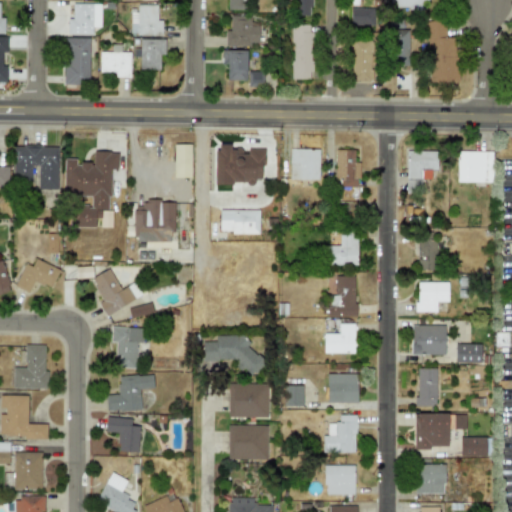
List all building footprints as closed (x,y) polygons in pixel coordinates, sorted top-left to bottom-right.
[(226,0),(226,10),(247,11),(246,0),(226,0)] [(310,16),(310,0),(294,0),(294,15),(310,16)] [(387,0),(388,8),(425,9),(425,0),(387,0)] [(100,27),(100,3),(72,3),(72,18),(66,18),(66,35),(93,35),(93,27),(100,27)] [(157,5),(136,4),(136,10),(130,9),(130,34),(161,35),(161,20),(157,20),(157,5)] [(350,25),(374,25),(374,8),(350,7),(350,25)] [(250,15),(229,15),(229,30),(225,30),(224,45),(258,46),(258,22),(250,22),(250,15)] [(425,22),(429,82),(454,80),(450,20),(425,22)] [(291,79),(312,79),(311,24),(290,24),(291,79)] [(408,66),(408,30),(389,30),(389,66),(408,66)] [(89,38),(63,38),(62,84),(89,85),(89,38)] [(159,70),(159,54),(163,54),(164,39),(139,39),(139,48),(132,48),(132,58),(139,58),(139,70),(159,70)] [(371,81),(372,42),(351,41),(350,81),(371,81)] [(98,72),(114,72),(114,77),(129,78),(130,52),(121,52),(121,44),(111,44),(111,52),(99,52),(98,72)] [(226,80),(246,80),(246,50),(226,50),(226,80)] [(262,87),(262,74),(248,74),(247,87),(262,87)] [(173,178),(191,178),(191,144),(173,144),(173,178)] [(213,183),(262,183),(262,149),(244,148),(229,148),(229,145),(214,145),(213,183)] [(57,189),(57,146),(14,146),(13,183),(31,183),(31,166),(37,166),(37,189),(57,189)] [(319,149),(289,149),(288,180),(318,180),(319,149)] [(334,178),(338,178),(338,201),(357,201),(357,163),(353,163),(353,150),(334,150),(334,178)] [(420,191),(421,179),(431,180),(431,170),(436,170),(436,151),(406,150),(405,191),(420,191)] [(456,182),(491,183),(492,152),(457,151),(456,182)] [(117,152),(92,152),(92,163),(75,163),(75,159),(64,158),(62,195),(90,196),(90,206),(72,205),(71,227),(95,228),(95,219),(100,219),(99,227),(111,227),(112,211),(108,211),(110,169),(116,169),(117,152)] [(0,166),(0,187),(7,187),(8,166),(0,166)] [(172,204),(147,203),(147,211),(133,211),(132,232),(136,232),(136,241),(171,242),(172,204)] [(258,233),(258,210),(218,210),(218,233),(258,233)] [(327,246),(328,266),(357,265),(356,234),(338,235),(339,245),(327,246)] [(416,241),(417,270),(437,269),(437,244),(436,244),(436,241),(416,241)] [(24,263),(13,286),(28,293),(33,281),(50,288),(59,270),(34,258),(30,266),(24,263)] [(0,293),(10,291),(0,260),(0,259),(0,293)] [(91,266),(64,267),(65,279),(92,278),(91,266)] [(120,289),(107,268),(89,279),(102,300),(97,303),(105,317),(141,295),(133,282),(120,289)] [(355,316),(354,276),(334,276),(334,296),(327,296),(328,317),(355,316)] [(447,302),(447,282),(416,282),(415,312),(435,312),(436,302),(447,302)] [(131,319),(153,312),(149,302),(127,309),(131,319)] [(353,353),(353,324),(338,324),(338,334),(322,334),(323,353),(353,353)] [(444,326),(411,325),(410,354),(443,355),(444,326)] [(136,343),(141,343),(142,328),(110,327),(110,342),(115,342),(114,367),(135,368),(136,343)] [(507,332),(494,332),(494,347),(507,347),(507,332)] [(201,342),(202,360),(236,360),(237,370),(261,370),(261,351),(246,351),(245,335),(215,335),(215,341),(201,342)] [(479,344),(454,343),(454,362),(479,363),(479,344)] [(45,345),(24,345),(24,367),(12,367),(12,388),(44,389),(45,345)] [(436,369),(415,369),(414,406),(435,406),(436,369)] [(325,374),(326,402),(356,402),(356,373),(325,374)] [(139,410),(139,389),(152,388),(152,375),(117,376),(118,394),(105,394),(106,411),(139,410)] [(266,418),(267,384),(228,383),(227,417),(266,418)] [(302,406),(302,385),(284,385),(284,406),(302,406)] [(0,437),(46,438),(46,423),(26,423),(26,395),(0,394),(0,437)] [(413,413),(413,448),(447,448),(447,429),(453,429),(453,413),(413,413)] [(322,453),(355,452),(355,415),(337,415),(337,423),(326,423),(327,435),(321,435),(322,453)] [(137,452),(138,425),(130,425),(130,418),(105,417),(104,432),(117,433),(117,451),(137,452)] [(226,459),(266,459),(266,426),(227,425),(226,459)] [(459,456),(487,457),(487,437),(459,436),(459,456)] [(8,442),(0,441),(0,464),(8,464),(8,442)] [(40,452),(12,452),(13,490),(41,489),(40,452)] [(444,464),(415,464),(415,493),(443,494),(444,464)] [(353,495),(353,465),(323,465),(323,494),(353,495)] [(119,493),(126,480),(110,472),(95,502),(113,511),(132,511),(137,503),(119,493)] [(142,506),(144,511),(182,511),(172,491),(142,506)] [(41,511),(42,497),(13,496),(12,511),(41,511)] [(226,511),(271,511),(271,505),(253,504),(253,498),(227,497),(226,511)]
